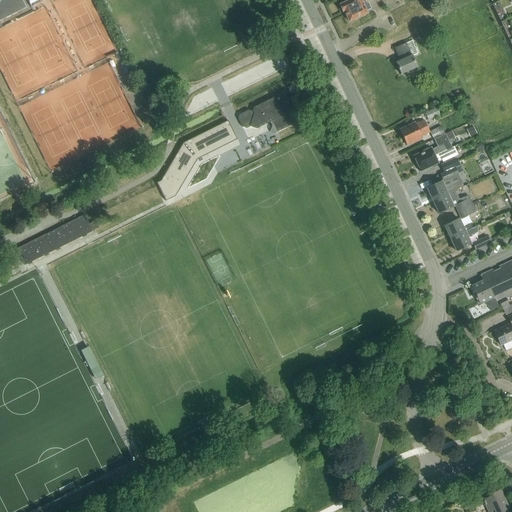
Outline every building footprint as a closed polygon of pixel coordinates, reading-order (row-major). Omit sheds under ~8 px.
[(0,28),(3,27),(0,22),(27,8),(27,9),(22,0),(4,0),(0,2),(0,28)] [(344,12),(349,22),(367,14),(366,11),(371,9),(368,3),(366,3),(366,2),(369,0),(350,0),(340,5),(344,12)] [(401,75),(418,67),(413,56),(417,54),(412,43),(407,45),(406,43),(394,49),(400,61),(396,63),(401,75)] [(296,91),(293,85),(287,88),(290,94),(296,91)] [(239,114),(238,118),(242,127),(246,128),(250,127),(256,129),(272,121),(277,132),(297,122),(282,93),(254,107),(252,111),(248,110),(239,114)] [(437,108),(425,113),(428,120),(440,115),(437,108)] [(161,181),(157,183),(166,202),(175,197),(197,160),(237,140),(228,121),(183,143),(161,181)] [(404,140),(427,128),(424,121),(416,125),(415,123),(400,130),(404,140)] [(430,132),(434,139),(443,135),(439,127),(430,132)] [(472,127),(467,129),(471,137),(476,135),(472,127)] [(427,128),(404,140),(407,146),(422,138),(422,137),(430,133),(427,128)] [(417,163),(417,164),(451,148),(445,135),(435,140),(438,148),(432,151),(431,148),(430,149),(429,148),(424,150),(425,151),(414,156),(415,158),(413,159),(415,163),(417,163)] [(484,149),(481,143),(475,146),(478,152),(484,149)] [(451,148),(417,164),(418,165),(416,166),(419,171),(420,170),(421,172),(433,166),(433,167),(438,165),(437,164),(439,163),(438,161),(442,159),(444,162),(458,155),(454,147),(451,148)] [(441,165),(444,173),(455,168),(459,166),(455,158),(441,165)] [(488,160),(479,165),(484,176),(494,171),(488,160)] [(455,168),(444,173),(440,175),(444,181),(458,174),(455,168)] [(427,189),(433,202),(452,193),(455,191),(460,189),(458,183),(445,189),(442,182),(427,189)] [(459,200),(455,191),(452,193),(433,202),(439,214),(454,207),(455,206),(458,213),(473,206),(468,196),(459,200)] [(476,212),(473,206),(458,213),(461,219),(476,212)] [(93,231),(89,224),(85,216),(62,228),(62,227),(61,227),(61,228),(17,250),(17,249),(17,250),(24,265),(69,243),(63,232),(67,230),(70,236),(73,234),(76,240),(93,231)] [(450,240),(472,229),(470,226),(464,228),(459,219),(444,226),(450,240)] [(96,221),(89,224),(93,231),(99,228),(96,221)] [(472,229),(450,240),(456,252),(471,245),(468,237),(478,232),(476,228),(472,229)] [(489,236),(488,237),(487,236),(472,243),(475,251),(491,243),(492,242),(489,236)] [(506,298),(511,295),(511,260),(481,275),(483,281),(472,286),(480,304),(484,303),(485,305),(486,306),(488,307),(490,309),(491,311),(498,307),(496,302),(498,301),(502,309),(509,306),(506,298)] [(511,304),(509,306),(502,309),(505,316),(511,312),(511,304)] [(511,348),(511,315),(508,317),(511,323),(494,331),(501,346),(503,345),(506,351),(511,348)] [(101,378),(110,374),(95,345),(87,350),(101,378)] [(482,500),(487,511),(504,511),(510,509),(501,489),(492,494),(492,495),(482,500)]
